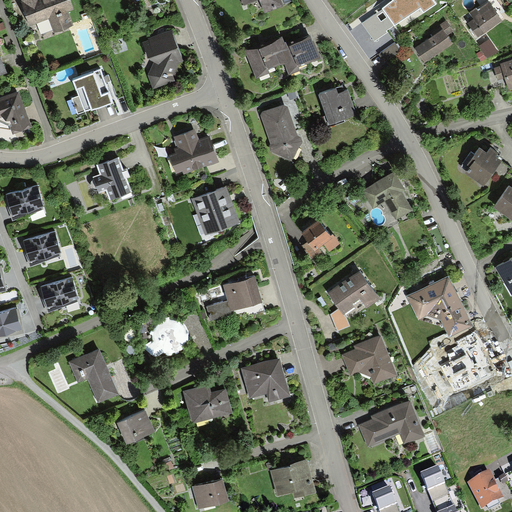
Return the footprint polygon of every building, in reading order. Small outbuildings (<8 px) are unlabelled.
[(23,0),(32,24),(50,17),(55,31),(76,24),(70,9),(75,7),(72,0),(23,0)] [(240,0),(242,2),(246,0),(259,0),(264,10),(281,3),(279,0),(240,0)] [(383,9),(362,23),(376,41),(388,32),(387,31),(394,25),(395,26),(421,8),(424,12),(435,3),(432,0),(393,0),(383,9)] [(474,18),(468,22),(472,27),(470,29),(472,32),(474,30),(479,37),(503,20),(489,1),(478,10),(476,7),(470,12),(474,18)] [(433,35),(414,47),(424,62),(454,43),(448,34),(454,30),(447,20),(430,31),(433,35)] [(173,28),(144,40),(153,65),(150,73),(156,87),(175,79),(181,61),(186,60),(173,28)] [(320,58),(317,49),(311,34),(285,43),(288,52),(282,54),(284,62),(287,70),(320,58)] [(282,36),(245,49),(254,73),(284,62),(282,54),(288,52),(285,43),(282,36)] [(389,61),(402,47),(393,40),(381,54),(389,61)] [(490,40),(480,47),(489,59),(498,52),(490,40)] [(500,65),(494,67),(498,80),(505,78),(508,89),(511,87),(511,59),(500,63),(500,65)] [(81,113),(109,102),(105,91),(98,94),(90,72),(67,80),(74,96),(69,98),(74,113),(80,111),(81,113)] [(335,86),(318,92),(326,115),(324,115),(327,126),(343,120),(342,118),(356,113),(347,89),(337,92),(335,86)] [(20,89),(0,96),(0,128),(14,133),(34,126),(20,89)] [(265,109),(262,112),(262,115),(264,117),(273,143),(271,146),(272,149),(275,152),(278,152),(289,148),(302,144),(304,140),(304,137),(304,134),(300,133),(292,109),(291,106),(289,104),(286,102),(265,109)] [(196,128),(176,135),(181,147),(177,148),(178,151),(171,153),(178,171),(184,169),(185,172),(220,160),(211,135),(200,139),(196,128)] [(481,145),(469,162),(472,164),(468,170),(485,183),(503,158),(497,153),(499,150),(492,146),(489,151),(481,145)] [(92,176),(93,177),(91,179),(90,181),(89,183),(90,185),(90,186),(91,187),(92,188),(94,189),(95,189),(97,189),(97,191),(105,188),(109,198),(129,190),(124,176),(128,174),(125,168),(121,169),(116,156),(97,163),(101,173),(92,176)] [(396,170),(364,187),(375,206),(387,199),(398,217),(414,208),(403,190),(406,188),(396,170)] [(511,183),(496,205),(511,215),(511,183)] [(36,184),(4,194),(11,214),(42,205),(36,184)] [(227,186),(193,198),(207,233),(240,221),(227,186)] [(308,222),(309,224),(303,229),(311,239),(303,244),(310,253),(314,257),(323,250),(320,245),(325,241),(331,250),(342,242),(336,234),(335,235),(321,217),(319,218),(317,215),(308,222)] [(54,230),(23,239),(29,260),(60,250),(54,230)] [(511,258),(497,267),(511,294),(511,258)] [(361,268),(330,290),(350,318),(368,305),(370,307),(383,297),(361,268)] [(257,274),(226,283),(231,299),(209,305),(213,319),(233,313),(232,309),(264,300),(257,274)] [(449,275),(411,294),(421,316),(430,312),(443,317),(453,334),(474,324),(449,275)] [(71,276),(40,285),(46,306),(78,296),(71,276)] [(15,305),(0,310),(0,332),(21,326),(15,305)] [(182,319),(172,317),(167,318),(162,320),(158,322),(155,326),(153,329),(152,334),(148,335),(146,339),(146,346),(150,350),(155,355),(158,354),(162,352),(166,353),(171,354),(180,351),(185,346),(189,337),(189,331),(187,325),(182,319)] [(358,348),(344,353),(352,374),(362,370),(373,375),(376,383),(399,373),(382,333),(356,344),(358,348)] [(101,347),(70,359),(79,380),(89,376),(100,401),(120,392),(101,347)] [(281,356),(244,367),(252,396),(269,391),(272,400),(292,394),(281,356)] [(440,379),(454,372),(448,360),(435,367),(440,379)] [(209,382),(186,388),(195,420),(234,409),(228,386),(212,391),(209,382)] [(375,417),(362,422),(370,442),(402,429),(407,440),(427,431),(414,398),(374,414),(375,417)] [(127,415),(119,418),(128,439),(138,436),(157,428),(148,406),(127,415)] [(310,456),(273,466),(280,492),(295,488),(297,495),(319,489),(310,456)] [(441,465),(423,473),(430,490),(448,483),(441,465)] [(488,471),(468,481),(483,511),(503,501),(488,471)] [(224,475),(194,484),(201,506),(231,497),(224,475)] [(393,485),(374,492),(381,511),(400,504),(393,485)]
